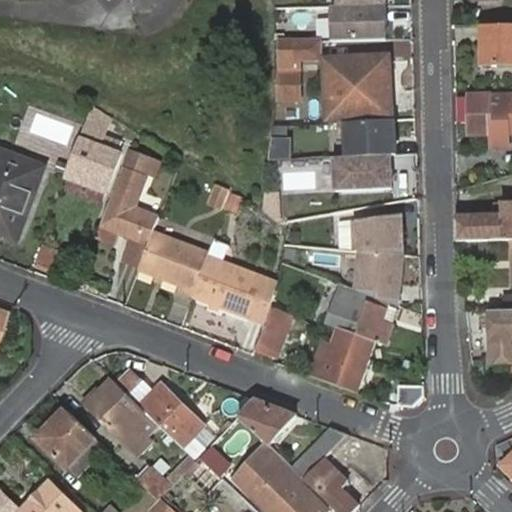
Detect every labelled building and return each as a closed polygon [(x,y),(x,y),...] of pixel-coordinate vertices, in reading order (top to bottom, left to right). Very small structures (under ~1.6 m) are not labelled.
[(389,0),(339,0),(340,5),(333,5),(334,42),(390,41),(389,0)] [(511,24),(483,26),(484,66),(511,66),(511,24)] [(282,40),(283,100),(303,100),(302,70),(296,70),(296,61),(324,61),(323,40),(282,40)] [(332,62),(333,112),(348,112),(389,111),(388,60),(332,62)] [(491,127),(508,126),(511,126),(511,99),(511,100),(511,96),(500,96),(490,97),(490,94),(470,94),(470,134),(492,134),(491,127)] [(5,137),(71,160),(78,143),(82,131),(62,123),(26,110),(29,105),(17,101),(5,137)] [(82,131),(88,115),(69,105),(62,123),(82,131)] [(105,125),(88,115),(82,131),(78,143),(82,144),(70,177),(107,191),(120,156),(87,143),(91,134),(101,138),(105,125)] [(350,121),(351,157),(338,158),(339,191),(395,190),(394,156),(399,156),(398,120),(350,121)] [(0,233),(17,240),(43,168),(0,151),(0,233)] [(129,154),(125,163),(124,167),(102,224),(132,236),(148,242),(152,232),(159,215),(135,204),(147,173),(151,176),(155,164),(129,154)] [(107,191),(70,177),(66,189),(103,203),(107,191)] [(210,184),(207,207),(224,209),(227,186),(210,184)] [(262,192),(264,219),(280,218),(279,191),(262,192)] [(506,219),(459,221),(459,244),(511,241),(511,203),(505,204),(506,219)] [(364,251),(361,291),(402,307),(407,255),(406,213),(358,223),(364,251)] [(206,258),(208,255),(152,232),(148,242),(139,266),(138,268),(179,284),(177,290),(192,296),(206,258)] [(148,242),(132,236),(122,259),(139,266),(148,242)] [(56,256),(40,251),(33,270),(49,275),(56,256)] [(252,319),(261,280),(206,258),(192,296),(247,317),(252,319)] [(275,285),(261,280),(252,319),(264,324),(271,300),(275,285)] [(361,304),(362,299),(352,296),(326,288),(319,309),(331,313),(327,323),(341,327),(359,334),(368,306),(361,304)] [(399,310),(388,307),(362,299),(361,304),(368,306),(359,334),(341,327),(335,346),(370,359),(376,342),(386,345),(399,310)] [(287,311),(271,300),(264,324),(255,351),(272,357),(287,311)] [(511,311),(490,312),(492,365),(511,364),(511,311)] [(359,391),(370,359),(335,346),(323,379),(359,391)] [(128,373),(116,385),(128,397),(140,385),(128,373)] [(116,385),(113,381),(99,394),(96,391),(84,403),(120,439),(123,441),(131,448),(143,435),(136,428),(148,417),(139,409),(116,385)] [(158,427),(180,450),(202,428),(161,387),(139,409),(148,417),(158,427)] [(425,397),(425,387),(400,389),(399,407),(415,408),(425,397)] [(258,400),(241,418),(270,445),(298,416),(258,400)] [(67,469),(96,440),(65,410),(36,439),(67,469)] [(146,439),(158,427),(148,417),(136,428),(143,435),(131,448),(138,456),(151,443),(146,439)] [(293,467),(304,479),(322,460),(346,436),(331,430),(293,467)] [(332,454),(347,468),(368,447),(348,438),(332,454)] [(107,452),(96,440),(67,469),(79,480),(107,452)] [(511,456),(502,466),(511,475),(511,456)] [(224,480),(200,459),(194,464),(172,488),(161,499),(169,506),(193,480),(209,495),(224,480)] [(251,470),(238,484),(265,511),(325,511),(327,510),(301,486),(300,487),(296,485),(302,478),(284,460),(263,483),(251,470)] [(302,480),(335,511),(354,511),(360,507),(341,490),(348,484),(322,460),(304,479),(302,480)] [(152,469),(138,482),(147,491),(159,500),(161,499),(172,488),(152,469)] [(80,511),(51,482),(21,511),(0,490),(0,511),(80,511)] [(147,491),(125,511),(147,511),(158,502),(159,500),(147,491)] [(171,511),(159,500),(158,502),(147,511),(171,511)]
